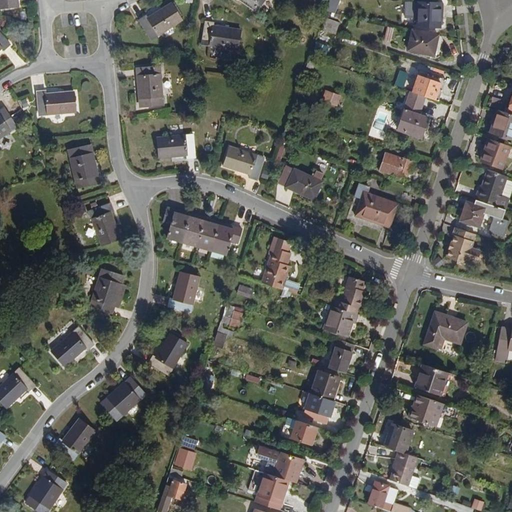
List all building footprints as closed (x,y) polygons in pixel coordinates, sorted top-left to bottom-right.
[(0,0),(0,15),(11,14),(14,14),(11,0),(0,0)] [(253,14),(263,0),(233,0),(233,1),(253,14)] [(336,17),(340,6),(332,4),(330,16),(336,17)] [(348,20),(351,8),(340,6),(336,17),(348,20)] [(147,45),(177,26),(166,9),(143,24),(141,21),(134,25),(147,45)] [(438,34),(439,10),(416,9),(414,33),(438,34)] [(211,31),(211,26),(203,25),(200,49),(237,53),(239,34),(211,31)] [(332,43),(337,31),(321,26),(317,38),(332,43)] [(390,51),(393,37),(387,36),(383,49),(390,51)] [(436,49),(437,44),(412,39),(408,59),(433,64),(436,49)] [(309,79),(313,69),(307,67),(303,79),(303,80),(307,81),(308,79),(309,79)] [(138,112),(161,109),(157,69),(134,72),(135,81),(133,81),(135,104),(137,104),(138,112)] [(419,74),(412,96),(413,97),(428,102),(438,105),(445,83),(419,74)] [(79,93),(52,95),(51,89),(42,91),(44,115),(81,111),(79,93)] [(421,121),(428,102),(413,97),(400,135),(423,144),(430,124),(421,121)] [(333,114),(336,105),(325,101),(321,110),(333,114)] [(0,140),(11,134),(0,115),(0,140)] [(508,144),(511,145),(511,119),(507,118),(498,115),(490,138),(494,139),(493,141),(508,147),(508,144)] [(287,157),(297,128),(288,125),(283,140),(279,154),(287,157)] [(154,162),(168,161),(182,160),(183,166),(193,165),(191,139),(152,142),(153,150),(154,162)] [(511,155),(511,150),(488,142),(480,165),(502,172),(508,154),(511,155)] [(93,154),(90,154),(89,146),(67,151),(75,189),(96,185),(95,177),(97,176),(93,154)] [(255,187),(263,163),(227,151),(221,170),(247,179),(245,184),(255,187)] [(401,167),(385,161),(380,175),(388,177),(386,180),(391,182),(390,185),(404,189),(409,175),(412,176),(414,170),(401,166),(401,167)] [(479,196),(477,195),(474,205),(495,212),(505,182),(486,175),(479,196)] [(313,207),(322,188),(294,176),(285,195),(313,207)] [(365,201),(367,195),(361,193),(355,205),(362,208),(355,225),(388,239),(399,214),(368,202),(365,201)] [(507,216),(495,212),(474,205),(472,210),(466,208),(460,225),(480,232),(484,219),(494,223),(489,239),(505,244),(510,228),(503,225),(507,216)] [(103,218),(108,215),(104,206),(81,218),(99,252),(116,244),(103,218)] [(205,223),(189,219),(174,215),(175,211),(168,210),(164,223),(172,226),(168,240),(184,244),(199,247),(214,251),(230,255),(234,241),(240,243),(244,228),(237,226),(236,231),(220,227),(205,223)] [(472,253),(476,239),(454,232),(451,239),(453,240),(451,247),(448,247),(447,252),(449,254),(446,261),(466,268),(467,265),(476,268),(480,256),(472,253)] [(287,251),(290,244),(275,240),(273,247),(287,251)] [(291,252),(287,251),(273,247),(261,282),(294,293),(297,282),(285,278),(290,264),(287,263),(291,252)] [(192,312),(203,277),(182,270),(175,296),(170,295),(168,304),(192,312)] [(115,291),(118,283),(97,276),(85,314),(107,321),(109,312),(110,313),(117,292),(115,291)] [(340,299),(338,305),(336,305),(329,328),(352,336),(357,321),(360,322),(362,314),(360,313),(362,307),(363,308),(363,307),(368,294),(366,293),(367,289),(369,281),(354,276),(345,301),(340,299)] [(113,314),(120,293),(117,292),(110,313),(113,314)] [(248,302),(250,296),(238,292),(236,298),(248,302)] [(459,343),(465,323),(435,313),(424,345),(438,349),(442,337),(459,343)] [(230,322),(230,320),(222,317),(216,334),(234,340),(238,325),(230,322)] [(91,355),(98,349),(82,330),(52,352),(65,368),(87,351),(91,355)] [(170,376),(190,344),(172,333),(158,357),(154,356),(150,363),(170,376)] [(511,361),(511,339),(506,338),(506,341),(495,339),(491,363),(503,365),(504,361),(511,361)] [(348,374),(357,344),(342,339),(334,361),(324,358),(322,365),(348,374)] [(502,377),(503,365),(491,363),(489,375),(502,377)] [(443,399),(451,377),(422,367),(414,390),(443,399)] [(30,396),(37,389),(20,370),(10,379),(0,387),(0,403),(5,410),(26,392),(30,396)] [(346,378),(324,371),(317,393),(339,401),(346,378)] [(247,374),(246,381),(259,383),(260,377),(247,374)] [(116,424),(147,399),(132,381),(126,386),(124,384),(105,400),(107,402),(102,407),(116,424)] [(340,401),(339,401),(317,393),(315,393),(307,415),(333,424),(340,401)] [(438,430),(445,406),(417,396),(413,408),(417,410),(413,422),(438,430)] [(315,445),(321,428),(292,418),(285,438),(295,441),(296,439),(315,445)] [(74,461),(98,431),(82,419),(64,441),(60,439),(55,446),(74,461)] [(390,446),(402,450),(411,453),(418,433),(397,426),(390,446)] [(183,442),(194,447),(197,441),(186,436),(183,442)] [(276,466),(278,466),(275,475),(291,480),(298,483),(306,460),(283,452),(283,453),(281,453),(281,451),(261,445),(259,452),(261,455),(271,459),(269,465),(275,467),(276,466)] [(179,446),(174,464),(192,469),(197,452),(179,446)] [(415,476),(421,457),(411,453),(402,450),(392,479),(412,486),(420,489),(423,478),(415,476)] [(258,468),(250,491),(258,494),(283,503),(291,480),(275,475),(258,468)] [(39,511),(46,511),(67,482),(50,471),(45,477),(43,476),(30,495),(31,497),(27,504),(39,511)] [(386,502),(391,486),(378,481),(370,504),(383,509),(393,511),(396,505),(386,502)] [(175,510),(181,491),(164,485),(155,511),(165,511),(167,508),(175,510)] [(281,509),(283,503),(258,494),(256,500),(256,501),(281,509)] [(475,498),(471,507),(481,510),(484,501),(475,498)]
